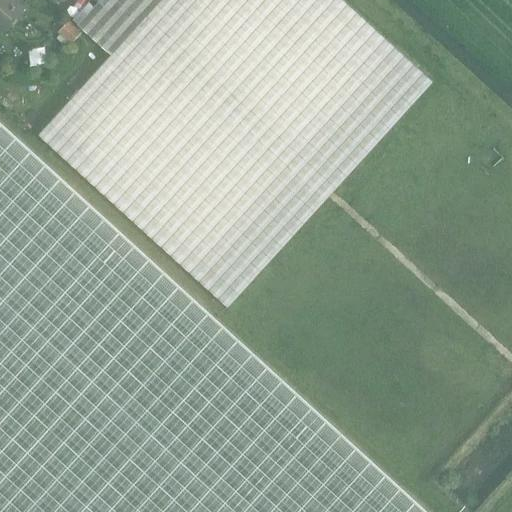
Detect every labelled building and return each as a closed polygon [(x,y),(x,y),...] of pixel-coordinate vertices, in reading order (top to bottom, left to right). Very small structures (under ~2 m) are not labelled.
[(0,0),(0,29),(2,31),(26,4),(20,0),(0,0)] [(157,0),(109,53),(37,133),(226,306),(431,80),(343,0),(157,0)] [(97,0),(76,23),(109,53),(157,0),(97,0)] [(68,19),(56,31),(69,43),(80,30),(68,19)] [(430,511),(0,119),(0,511),(430,511)]
